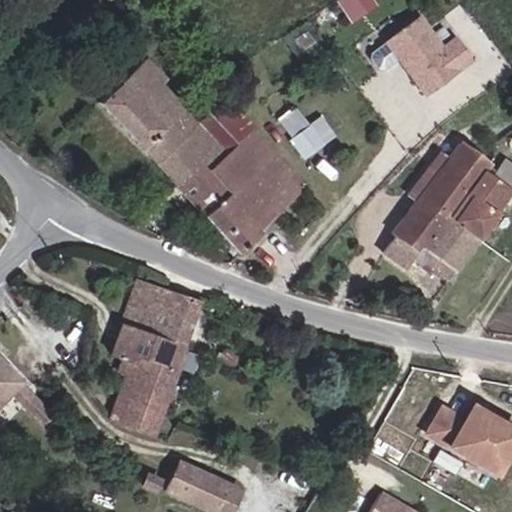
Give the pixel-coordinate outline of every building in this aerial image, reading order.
[(338,0),(353,21),(378,4),(375,0),(338,0)] [(466,63),(441,29),(428,39),(406,8),(372,33),(384,49),(390,45),(396,52),(390,56),(420,98),(466,63)] [(100,101),(182,189),(224,152),(198,123),(159,81),(163,78),(145,58),(100,101)] [(224,152),(182,189),(238,249),(307,184),(226,96),(198,123),(224,152)] [(324,141),(309,121),(290,135),(305,155),(324,141)] [(451,271),(506,192),(479,173),(485,164),(457,144),(444,162),(436,156),(406,195),(414,201),(390,233),(392,235),(379,254),(401,270),(409,261),(415,266),(425,252),(451,271)] [(122,327),(183,349),(200,304),(139,282),(122,327)] [(152,438),(183,349),(122,327),(111,359),(116,361),(129,365),(124,378),(109,423),(152,438)] [(0,360),(0,399),(8,392),(18,402),(27,392),(18,381),(19,380),(0,360)] [(129,365),(116,361),(112,373),(124,378),(129,365)] [(27,411),(36,402),(27,392),(18,402),(27,411)] [(48,414),(36,402),(27,411),(38,423),(48,414)] [(492,473),(511,440),(511,431),(469,406),(461,420),(439,407),(424,433),(492,473)] [(179,461),(166,487),(217,511),(227,511),(238,489),(179,461)] [(159,475),(148,471),(144,482),(155,486),(159,475)] [(410,511),(376,493),(365,511),(410,511)]
